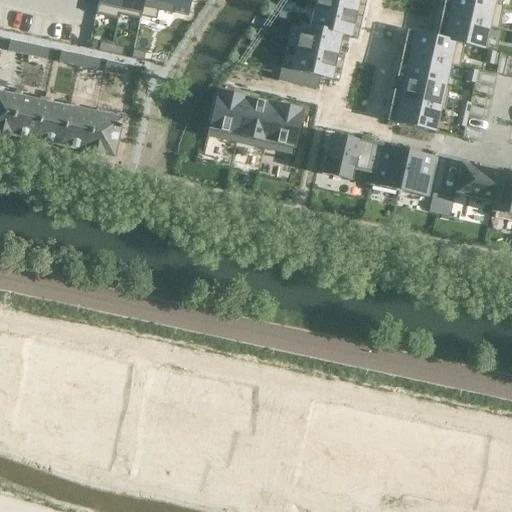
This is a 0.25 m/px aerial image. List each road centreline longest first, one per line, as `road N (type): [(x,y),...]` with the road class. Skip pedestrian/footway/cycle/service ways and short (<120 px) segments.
road 1 (unclassified): [(511,388),(0,277)]
road 2 (residential): [(511,265),(0,157)]
